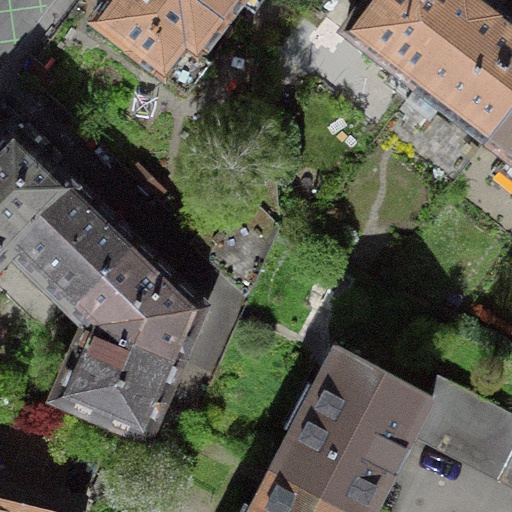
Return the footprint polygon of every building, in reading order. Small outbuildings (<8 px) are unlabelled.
[(197,58),(226,20),(199,0),(107,0),(102,7),(92,21),(165,77),(186,49),(197,58)] [(199,0),(226,20),(241,0),(199,0)] [(384,80),(407,98),(481,0),(365,0),(344,29),(393,67),(384,80)] [(439,103),(486,139),(511,105),(511,18),(507,14),(507,13),(496,5),(489,0),(481,0),(407,98),(429,115),(439,103)] [(511,105),(486,139),(508,155),(498,168),(511,178),(511,105)] [(71,179),(67,183),(38,155),(13,131),(0,143),(0,259),(11,248),(10,247),(73,181),(71,179)] [(251,178),(194,236),(227,268),(250,290),(279,225),(277,203),(251,178)] [(98,205),(73,181),(10,247),(11,248),(72,306),(135,241),(98,205)] [(72,306),(89,323),(90,321),(178,360),(201,305),(169,274),(135,241),(72,306)] [(89,323),(57,397),(146,435),(163,395),(178,360),(90,321),(89,323)] [(511,414),(438,375),(428,394),(337,346),(273,468),(357,511),(369,511),(401,452),(412,430),(500,476),(511,454),(511,414)] [(511,454),(500,476),(511,482),(511,454)] [(357,511),(273,468),(250,511),(357,511)] [(102,470),(92,495),(122,508),(133,483),(102,470)]
